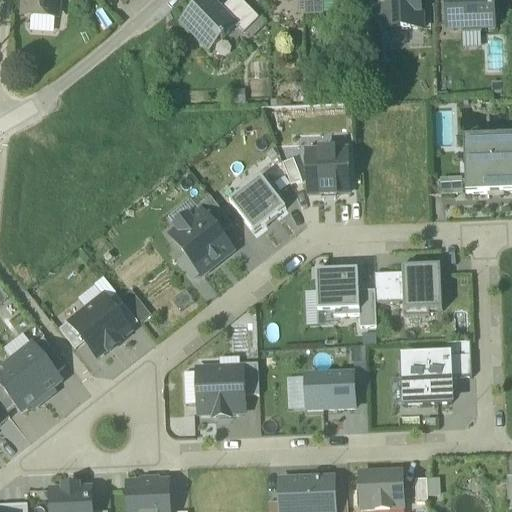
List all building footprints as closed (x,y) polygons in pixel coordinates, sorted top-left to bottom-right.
[(31,20),(55,21),(57,2),(59,3),(59,0),(24,0),(23,19),(31,20)] [(115,0),(123,8),(131,0),(115,0)] [(181,26),(210,56),(222,44),(223,45),(225,43),(224,42),(236,30),(237,30),(221,14),(207,0),(181,26)] [(236,30),(243,37),(259,22),(237,0),(235,0),(221,14),(237,30),(236,30)] [(306,19),(305,0),(297,0),(298,19),(306,19)] [(305,0),(306,19),(323,18),(322,0),(305,0)] [(334,0),(322,0),(323,18),(335,17),(334,0)] [(369,0),(369,10),(382,10),(381,0),(369,0)] [(401,32),(422,32),(421,0),(381,0),(382,10),(382,21),(401,20),(401,32)] [(461,33),(462,36),(481,36),(481,33),(495,32),(493,0),(446,0),(448,34),(461,33)] [(54,37),(55,21),(31,20),(30,35),(54,37)] [(401,20),(382,21),(382,33),(401,32),(401,20)] [(259,22),(243,37),(248,42),(264,27),(259,22)] [(476,161),(464,162),(466,197),(511,194),(511,138),(476,140),(476,161)] [(476,161),(476,140),(463,140),(464,162),(476,161)] [(306,155),(308,197),(350,196),(348,154),(306,155)] [(291,189),(302,185),(294,163),(282,167),(291,189)] [(261,181),(230,206),(254,237),(286,213),(261,181)] [(197,211),(200,216),(201,215),(220,239),(233,229),(210,200),(197,211)] [(168,221),(176,230),(188,220),(190,223),(200,216),(197,211),(191,204),(168,221)] [(178,233),(170,239),(186,259),(201,278),(232,254),(220,239),(201,215),(200,216),(190,223),(188,220),(176,230),(178,233)] [(201,278),(186,259),(177,266),(192,285),(201,278)] [(403,305),(404,319),(429,318),(429,314),(442,314),(441,269),(402,270),(402,276),(403,288),(403,305)] [(358,274),(316,275),(316,285),(317,295),(317,315),(333,315),(333,320),(359,319),(360,319),(359,294),(358,274)] [(375,307),(399,306),(398,288),(403,288),(402,276),(374,277),(375,294),(375,307)] [(108,306),(117,299),(104,282),(94,289),(103,300),(108,306)] [(303,295),(304,330),(333,329),(333,320),(333,315),(317,315),(317,295),(316,285),(310,285),(310,295),(303,295)] [(359,319),(360,331),(376,330),(375,307),(375,294),(359,294),(360,319),(359,319)] [(117,299),(108,306),(129,333),(138,326),(117,299)] [(108,306),(103,300),(86,313),(87,314),(70,327),(85,346),(97,361),(107,353),(120,343),(130,335),(129,333),(108,306)] [(430,329),(429,318),(404,319),(404,330),(430,329)] [(75,353),(85,346),(70,327),(69,325),(59,333),(75,353)] [(4,352),(13,363),(31,349),(23,337),(4,352)] [(34,349),(56,377),(66,370),(43,342),(34,349)] [(120,343),(107,353),(110,356),(122,346),(120,343)] [(446,346),(446,359),(450,359),(450,381),(472,380),(471,345),(446,346)] [(13,363),(44,404),(51,399),(49,396),(62,385),(56,377),(34,349),(33,348),(31,349),(13,363)] [(404,408),(451,406),(450,381),(450,359),(446,359),(403,360),(403,382),(404,408)] [(219,361),(220,373),(240,372),(240,361),(219,361)] [(44,404),(13,363),(0,373),(0,389),(15,409),(22,417),(35,407),(38,410),(44,404)] [(366,366),(354,367),(354,379),(354,390),(367,390),(366,366)] [(241,368),(241,372),(242,372),(243,400),(259,399),(258,367),(241,368)] [(214,417),(214,420),(229,419),(229,416),(244,416),(243,400),(242,372),(241,372),(240,372),(220,373),(198,374),(198,376),(199,408),(200,417),(214,417)] [(199,408),(198,376),(184,376),(185,409),(199,408)] [(354,379),(306,380),(306,381),(307,413),(355,411),(354,390),(354,379)] [(307,413),(306,381),(286,381),(288,413),(307,413)] [(391,408),(404,408),(403,382),(390,382),(391,408)] [(0,409),(6,417),(15,409),(0,389),(0,409)] [(0,429),(10,421),(6,417),(0,409),(0,429)] [(390,511),(404,511),(403,476),(359,477),(360,511),(390,511)] [(307,511),(335,511),(335,503),(334,482),(306,483),(307,511)] [(427,482),(414,482),(416,506),(428,506),(427,499),(427,482)] [(307,511),(306,483),(278,484),(279,505),(279,511),(307,511)] [(169,511),(169,485),(127,487),(128,511),(169,511)] [(91,511),(91,492),(78,492),(78,489),(63,490),(63,493),(51,494),(51,511),(91,511)] [(347,511),(347,502),(335,503),(335,511),(347,511)]
